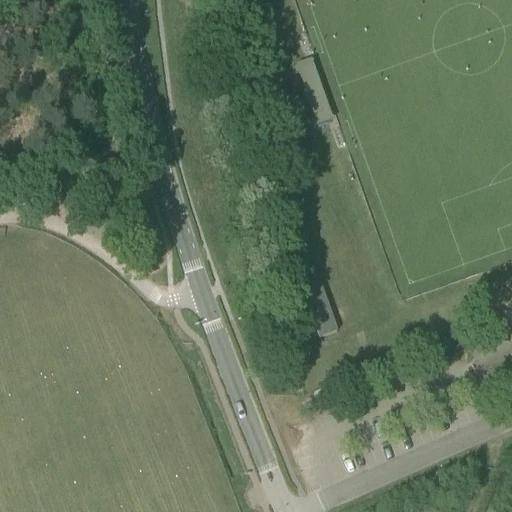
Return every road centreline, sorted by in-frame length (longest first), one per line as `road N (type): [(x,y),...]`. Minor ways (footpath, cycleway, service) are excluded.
road 1 (tertiary): [(203,303),(123,0)]
road 2 (tertiary): [(284,511),(203,303)]
road 3 (unclassified): [(203,303),(158,301),(57,231),(14,226)]
road 4 (unclassified): [(511,425),(340,498)]
